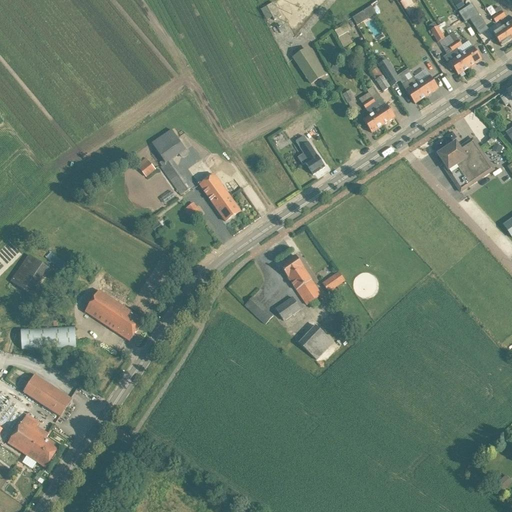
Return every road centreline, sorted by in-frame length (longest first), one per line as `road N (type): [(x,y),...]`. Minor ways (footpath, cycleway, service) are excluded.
road 1 (secondary): [(41,511),(221,265),(398,142)]
road 2 (unclassified): [(511,267),(398,142)]
road 3 (secondary): [(398,142),(511,66)]
